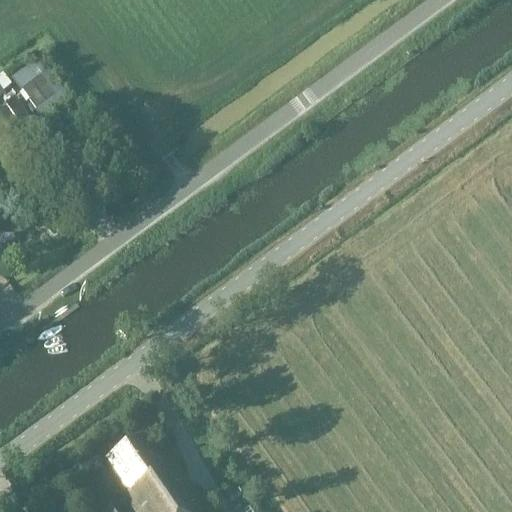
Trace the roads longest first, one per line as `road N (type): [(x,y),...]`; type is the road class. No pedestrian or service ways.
road 1 (tertiary): [(0,464),(511,85)]
road 2 (unclassified): [(0,326),(441,0)]
